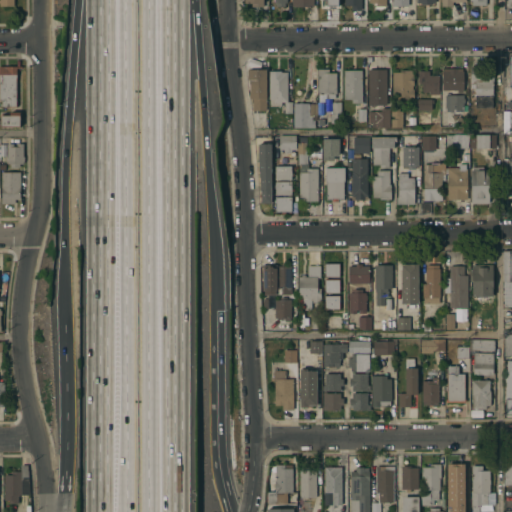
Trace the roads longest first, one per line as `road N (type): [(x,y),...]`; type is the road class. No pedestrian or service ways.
road 1 (secondary): [(39,0),(18,338),(54,509)]
road 2 (motorway): [(147,511),(151,0)]
road 3 (motorway): [(124,0),(125,511)]
road 4 (motorway): [(99,0),(99,511)]
road 5 (motorway): [(174,511),(174,0)]
road 6 (secondary): [(251,460),(246,233),(224,0)]
road 7 (motorway): [(78,0),(65,323)]
road 8 (motorway): [(217,311),(194,0)]
road 9 (residential): [(511,38),(227,39)]
road 10 (residential): [(511,233),(246,233)]
road 11 (residential): [(511,433),(251,430)]
road 12 (motorway): [(229,511),(219,453),(217,311)]
road 13 (motorway): [(65,323),(64,474),(54,509)]
